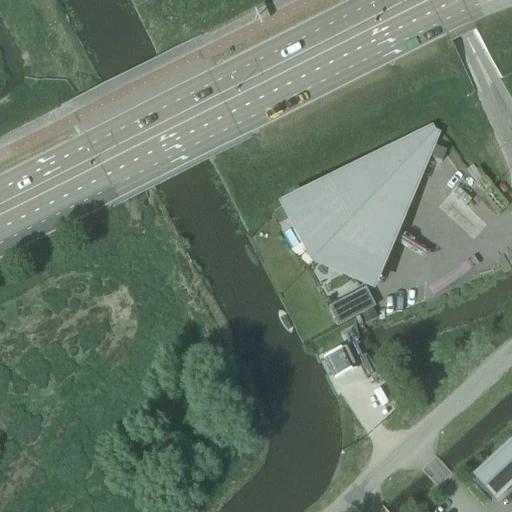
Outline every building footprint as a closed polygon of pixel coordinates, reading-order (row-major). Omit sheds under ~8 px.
[(380,264),(431,142),(424,136),(306,197),(380,264)] [(321,254),(339,235),(311,209),(293,229),(321,254)] [(349,280),(366,261),(339,235),(321,254),(349,280)] [(373,308),(367,297),(364,291),(328,309),(338,327),(373,308)] [(333,382),(355,370),(344,348),(322,359),(333,382)] [(421,385),(425,381),(420,375),(416,379),(421,385)] [(511,442),(507,447),(508,449),(475,479),(494,498),(511,481),(511,442)]
